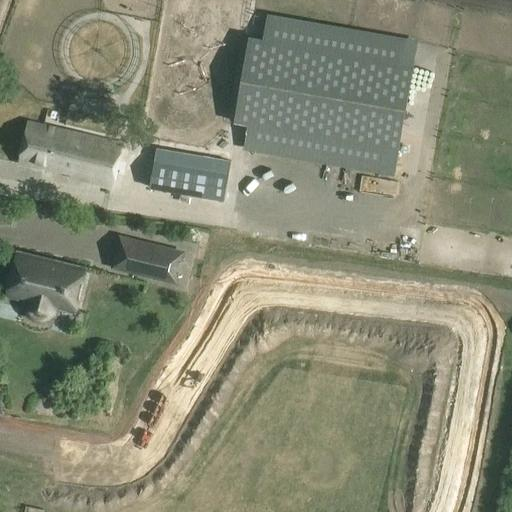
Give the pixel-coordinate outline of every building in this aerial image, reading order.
[(404,40),(268,16),(264,39),(250,36),(235,120),(249,123),(245,145),(381,169),(384,150),(400,153),(415,67),(400,64),(404,40)] [(113,186),(123,145),(28,123),(19,165),(41,170),(41,168),(58,172),(59,169),(72,171),(70,177),(113,186)] [(223,200),(230,151),(160,140),(153,189),(223,200)] [(272,200),(292,198),(292,189),(271,191),(272,200)] [(111,269),(177,285),(180,273),(177,273),(179,262),(183,263),(185,252),(119,236),(111,269)] [(511,259),(457,247),(454,262),(510,274),(511,266),(511,259)] [(84,268),(22,254),(18,266),(13,265),(6,295),(17,297),(26,299),(25,305),(25,309),(25,313),(27,316),(30,319),(33,321),(36,323),(40,323),(44,323),(47,322),(51,319),(53,317),(55,313),(56,310),(56,308),(74,312),(77,294),(84,268)]
